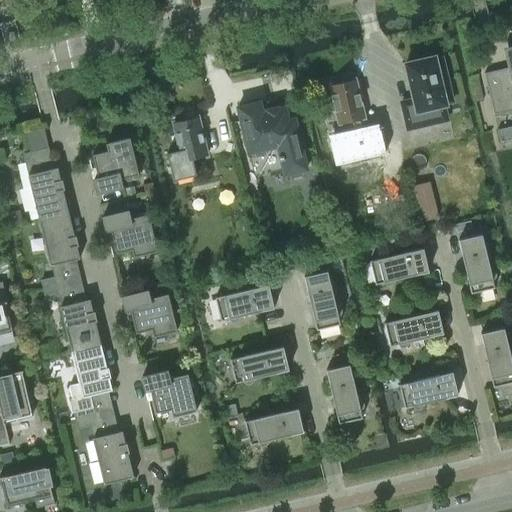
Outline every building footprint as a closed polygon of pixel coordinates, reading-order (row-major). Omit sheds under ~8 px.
[(511,45),(503,48),(507,67),(484,73),(494,114),(511,110),(511,125),(497,129),(500,142),(511,138),(511,45)] [(452,101),(442,58),(435,59),(435,56),(405,63),(413,99),(401,102),(407,129),(437,122),(433,108),(446,105),(446,103),(452,101)] [(340,82),(330,85),(339,124),(364,118),(355,79),(352,79),(349,78),(342,79),(340,82)] [(288,120),(285,107),(278,109),(278,107),(267,110),(267,112),(262,113),(259,102),(255,103),(254,100),(241,103),(242,106),(237,107),(248,153),(253,152),(254,156),(256,155),(255,155),(265,152),(265,153),(267,153),(266,149),(271,147),(270,145),(277,143),(285,174),(288,173),(289,177),(291,177),(291,176),(302,173),(302,174),(304,174),(303,170),(307,169),(294,118),(288,120)] [(183,120),(173,122),(179,146),(166,149),(173,180),(196,175),(193,159),(207,155),(198,117),(196,117),(193,115),(185,117),(183,120)] [(98,178),(93,179),(97,193),(114,189),(122,187),(120,179),(138,174),(129,138),(106,143),(108,151),(92,155),(98,178)] [(24,154),(29,174),(48,170),(43,149),(24,154)] [(69,213),(63,189),(65,189),(62,179),(60,180),(57,167),(48,170),(29,174),(28,175),(39,220),(69,213)] [(438,217),(429,182),(413,186),(422,221),(438,217)] [(128,210),(102,217),(106,231),(111,230),(116,253),(132,249),(134,257),(157,251),(148,214),(130,218),(128,210)] [(74,236),(69,213),(39,220),(50,265),(80,258),(77,246),(78,245),(76,235),(74,236)] [(479,219),(468,221),(469,227),(472,230),(480,229),(479,219)] [(458,239),(471,293),(494,287),(492,279),(493,279),(494,278),(495,277),(496,276),(496,275),(496,274),(496,273),(496,272),(495,271),(489,266),(482,234),(458,239)] [(370,260),(375,284),(383,282),(384,283),(384,284),(386,285),(387,285),(388,285),(389,285),(390,285),(391,284),(397,279),(429,271),(423,248),(370,260)] [(304,276),(316,329),(340,324),(338,316),(339,315),(340,315),(341,314),(341,313),(341,312),(342,311),(342,310),(341,309),(341,308),(335,302),(327,270),(304,276)] [(265,272),(242,278),(245,287),(268,281),(265,272)] [(61,275),(41,280),(43,289),(63,284),(61,275)] [(63,284),(43,289),(46,297),(65,293),(63,284)] [(221,320),(229,318),(229,320),(230,320),(231,322),(233,322),(234,322),(235,322),(236,322),(237,321),(242,315),(274,308),(269,284),(215,297),(221,320)] [(0,333),(12,330),(6,302),(7,302),(6,301),(3,302),(0,288),(0,333)] [(147,290),(122,296),(125,310),(130,309),(136,333),(151,329),(153,336),(177,330),(168,294),(149,298),(147,290)] [(93,311),(90,299),(60,306),(71,351),(101,344),(95,321),(97,321),(94,311),(93,311)] [(443,333),(438,309),(416,315),(414,307),(384,314),(386,322),(384,322),(390,346),(398,344),(399,345),(399,346),(400,347),(402,347),(403,347),(405,347),(406,346),(411,340),(443,333)] [(504,327),(480,333),(493,386),(511,381),(511,359),(504,327)] [(107,367),(101,344),(71,351),(83,397),(112,390),(109,377),(111,377),(108,367),(107,367)] [(235,382),(243,380),(244,381),(244,382),(246,383),(247,384),(248,384),(249,384),(250,384),(251,383),(257,377),(289,370),(283,346),(230,359),(235,382)] [(357,396),(349,364),(326,369),(339,423),(362,417),(360,409),(362,409),(362,408),(363,407),(364,406),(364,405),(364,403),(363,402),(363,401),(357,396)] [(23,371),(23,369),(0,374),(0,409),(1,413),(0,413),(0,445),(8,443),(8,444),(9,444),(4,422),(32,415),(22,371),(23,371)] [(167,370),(142,376),(145,390),(150,389),(156,413),(171,409),(173,416),(196,410),(187,373),(169,378),(167,370)] [(452,371),(399,384),(404,407),(413,405),(413,406),(414,407),(415,408),(416,409),(417,409),(418,409),(420,409),(420,408),(426,402),(458,395),(452,371)] [(221,406),(223,416),(237,413),(235,403),(221,406)] [(93,407),(74,411),(76,420),(95,415),(93,407)] [(250,444),(258,442),(259,443),(259,444),(260,445),(262,446),(264,446),(265,445),(266,445),(272,439),(303,431),(298,408),(244,420),(250,444)] [(95,415),(76,420),(78,429),(97,424),(95,415)] [(125,443),(122,430),(93,438),(104,484),(133,476),(128,453),(129,452),(127,443),(125,443)] [(173,447),(159,450),(161,460),(176,457),(173,447)] [(51,496),(53,496),(45,466),(0,476),(0,477),(0,478),(7,506),(51,495),(51,496)]
